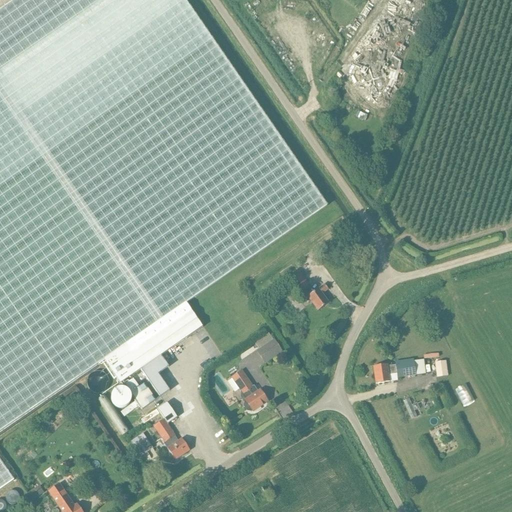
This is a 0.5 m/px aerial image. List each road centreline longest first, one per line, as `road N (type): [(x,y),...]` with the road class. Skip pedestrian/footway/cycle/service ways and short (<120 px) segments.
road 1 (unclassified): [(337,394),(342,360),(385,278),(378,244),(213,0)]
road 2 (unclassified): [(150,511),(337,394)]
road 3 (unclassified): [(402,511),(337,394)]
road 4 (track): [(385,278),(511,247)]
